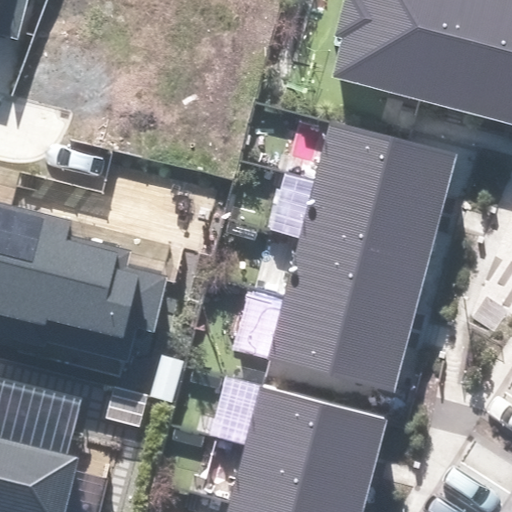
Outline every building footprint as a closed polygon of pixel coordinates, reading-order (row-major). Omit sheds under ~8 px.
[(0,0),(0,14),(16,18),(19,0),(0,0)] [(511,0),(334,0),(321,55),(511,101),(511,0)] [(325,109),(262,344),(370,372),(433,137),(325,109)] [(0,173),(0,322),(110,349),(138,235),(17,205),(24,179),(0,173)] [(245,370),(207,511),(327,511),(358,400),(245,370)] [(0,503),(37,511),(52,511),(68,446),(0,429),(0,503)]
